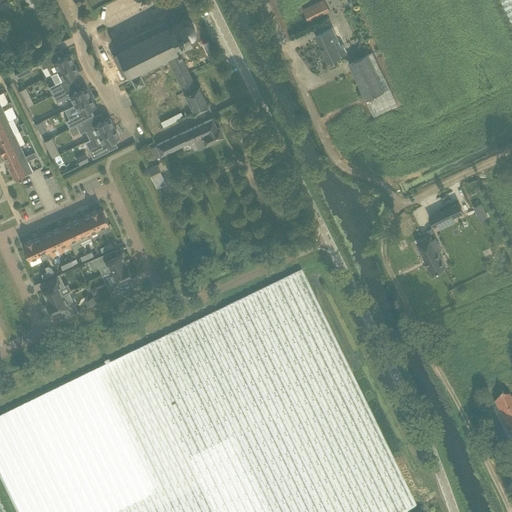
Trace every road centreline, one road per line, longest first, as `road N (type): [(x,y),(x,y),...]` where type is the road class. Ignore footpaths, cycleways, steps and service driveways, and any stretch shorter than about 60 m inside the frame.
road 1 (track): [(511,511),(390,271),(386,228),(399,206),(385,186),(335,161),(263,0)]
road 2 (tertiary): [(455,511),(409,396),(210,0)]
road 3 (track): [(0,393),(329,239)]
road 4 (residential): [(2,239),(115,190),(174,312)]
road 5 (residential): [(2,239),(40,327),(6,349)]
road 6 (unclassified): [(399,206),(511,155)]
